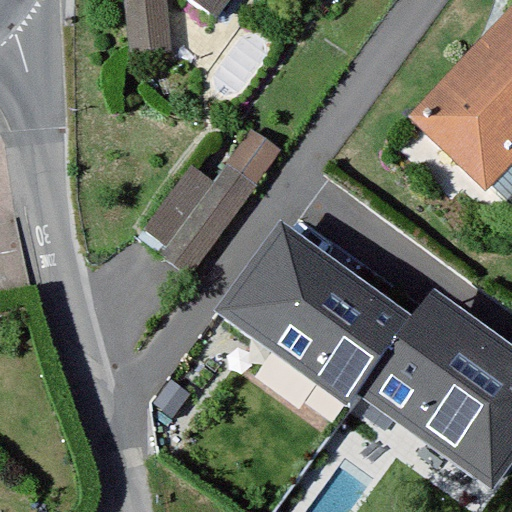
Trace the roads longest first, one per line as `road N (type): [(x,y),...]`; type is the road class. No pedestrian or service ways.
road 1 (residential): [(84,357),(189,323),(426,0)]
road 2 (residential): [(84,357),(17,38),(0,20)]
road 3 (residential): [(127,511),(84,357)]
